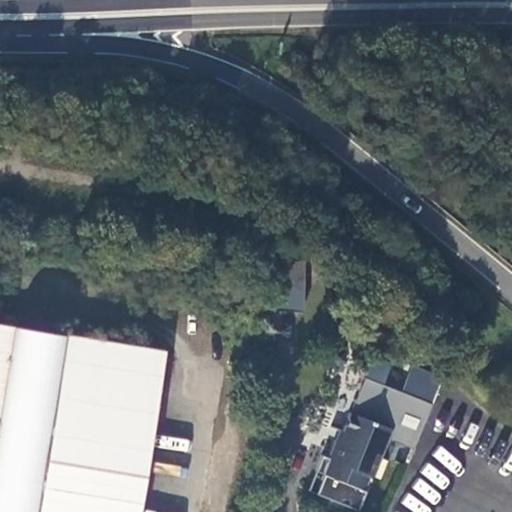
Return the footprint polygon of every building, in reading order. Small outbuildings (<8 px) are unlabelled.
[(303,310),(307,260),(272,257),(268,307),(303,310)] [(0,323),(0,511),(136,511),(163,350),(0,323)] [(412,449),(431,404),(363,377),(350,412),(342,430),(338,441),(335,440),(328,457),(326,456),(320,472),(332,477),(351,485),(363,489),(369,474),(371,475),(379,456),(386,439),(412,449)] [(388,460),(379,456),(371,475),(380,479),(388,460)] [(346,498),(351,485),(332,477),(326,490),(346,498)]
